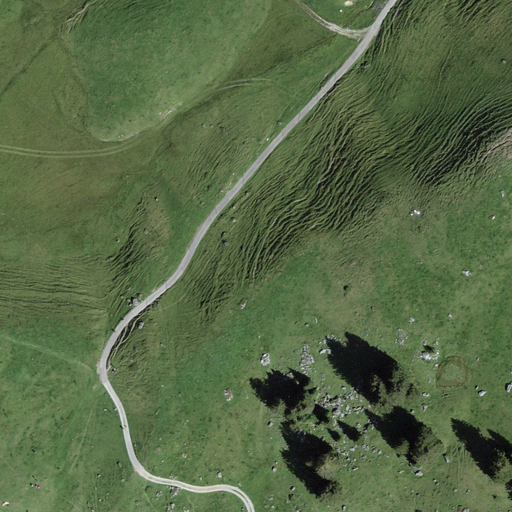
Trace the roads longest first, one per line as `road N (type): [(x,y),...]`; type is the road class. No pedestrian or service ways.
road 1 (track): [(393,0),(360,49),(206,224),(175,278),(126,319),(103,369)]
road 2 (track): [(103,369),(144,473),(192,489),(231,489),(251,511)]
